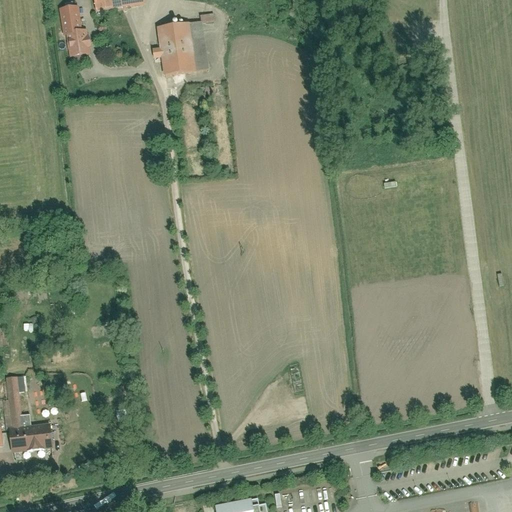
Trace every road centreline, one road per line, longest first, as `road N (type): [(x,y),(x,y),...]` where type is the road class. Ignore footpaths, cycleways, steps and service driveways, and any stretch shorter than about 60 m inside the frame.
road 1 (tertiary): [(48,511),(511,419)]
road 2 (track): [(448,0),(494,385),(491,423)]
